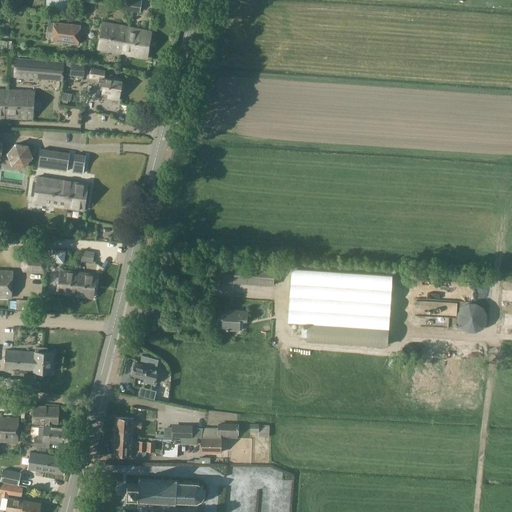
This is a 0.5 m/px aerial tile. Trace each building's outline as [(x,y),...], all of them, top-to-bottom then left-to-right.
[(71,0),(46,0),(46,9),(70,11),(71,0)] [(141,0),(120,0),(119,10),(140,13),(142,0),(141,0)] [(53,32),(52,40),(78,43),(80,26),(54,23),(53,32)] [(104,23),(99,49),(121,53),(124,37),(127,38),(129,28),(104,23)] [(127,38),(124,37),(121,53),(146,57),(151,32),(129,28),(127,38)] [(64,63),(16,59),(14,76),(63,80),(64,63)] [(84,77),(85,64),(71,62),(70,76),(84,77)] [(105,71),(92,69),(91,78),(100,79),(97,96),(119,99),(122,82),(105,79),(103,79),(105,71)] [(34,91),(7,90),(7,119),(32,119),(34,91)] [(69,93),(62,92),(61,100),(68,101),(69,93)] [(38,167),(67,171),(69,153),(41,149),(38,167)] [(75,154),(72,172),(83,174),(86,156),(75,154)] [(37,176),(32,204),(34,204),(58,208),(67,209),(70,194),(87,197),(89,183),(63,179),(37,176)] [(70,194),(67,209),(85,212),(86,202),(87,197),(70,194)] [(65,251),(54,249),(52,261),(63,262),(65,251)] [(82,251),(81,261),(92,263),(94,253),(82,251)] [(22,271),(45,273),(46,259),(22,258),(22,271)] [(0,296),(12,297),(14,272),(0,270),(0,296)] [(57,292),(76,295),(79,273),(60,270),(57,292)] [(93,298),(96,276),(79,273),(76,295),(93,298)] [(16,308),(29,309),(29,301),(16,300),(16,308)] [(218,310),(218,319),(223,320),(222,330),(239,331),(240,321),(247,321),(248,311),(234,310),(234,311),(218,310)] [(6,350),(4,370),(52,372),(53,353),(47,353),(47,348),(35,347),(35,352),(6,350)] [(135,362),(131,375),(144,378),(143,382),(154,385),(158,368),(156,368),(158,360),(142,356),(140,363),(135,362)] [(34,375),(24,375),(24,383),(34,383),(34,375)] [(156,391),(141,387),(139,396),(154,399),(156,391)] [(46,425),(54,426),(54,425),(58,425),(58,408),(32,407),(32,424),(46,424),(46,425)] [(18,419),(0,417),(0,441),(18,442),(18,419)] [(114,427),(114,436),(132,437),(133,432),(133,428),(136,428),(141,429),(141,423),(133,422),(133,419),(116,418),(115,427),(114,427)] [(46,425),(46,427),(39,426),(39,433),(70,437),(71,429),(54,428),(54,426),(46,425)] [(218,425),(218,435),(238,436),(239,426),(218,425)] [(163,441),(162,457),(177,458),(178,444),(178,437),(191,437),(191,429),(191,428),(191,427),(173,427),(172,437),(172,439),(164,439),(164,438),(163,438),(163,439),(163,441)] [(49,448),(50,442),(70,444),(70,437),(39,433),(38,437),(35,437),(34,446),(49,448)] [(114,436),(113,446),(114,446),(139,447),(139,442),(136,442),(132,441),(132,437),(114,436)] [(221,453),(222,438),(200,438),(201,453),(221,453)] [(139,447),(138,451),(146,452),(147,441),(139,441),(139,442),(139,447)] [(147,441),(146,452),(155,452),(155,442),(147,441)] [(114,446),(114,455),(132,456),(132,452),(138,453),(138,451),(139,447),(114,446)] [(50,473),(53,456),(29,452),(27,469),(50,473)] [(61,475),(64,458),(53,456),(50,473),(61,475)] [(0,482),(18,485),(21,473),(3,469),(0,482)] [(146,502),(146,503),(147,504),(148,502),(153,502),(153,504),(155,504),(155,502),(160,502),(160,504),(162,504),(162,503),(168,503),(168,505),(169,505),(169,503),(175,503),(175,504),(177,504),(177,502),(182,502),(182,504),(184,504),(184,502),(189,502),(189,504),(190,504),(190,502),(196,503),(196,504),(197,504),(197,502),(200,501),(202,502),(203,501),(201,500),(204,497),(205,497),(206,496),(204,495),(205,492),(207,492),(206,491),(205,491),(203,487),(204,486),(203,485),(202,486),(199,484),(199,483),(198,482),(198,484),(192,484),(192,482),(191,482),(191,484),(186,483),(186,482),(184,481),(184,483),(180,483),(180,482),(179,482),(179,481),(177,481),(171,481),(171,479),(170,479),(170,481),(164,480),(164,479),(163,479),(163,480),(157,480),(157,478),(155,478),(155,480),(149,480),(150,478),(148,478),(148,480),(141,479),(141,477),(140,477),(140,484),(139,484),(127,483),(127,496),(131,496),(133,498),(134,498),(136,496),(138,496),(137,503),(139,503),(139,501),(146,502)] [(21,486),(0,483),(0,484),(0,493),(1,493),(1,496),(8,498),(9,494),(22,497),(23,487),(21,487),(21,486)] [(5,511),(22,511),(24,501),(8,498),(5,511)] [(24,501),(22,511),(39,511),(41,503),(24,501)]
